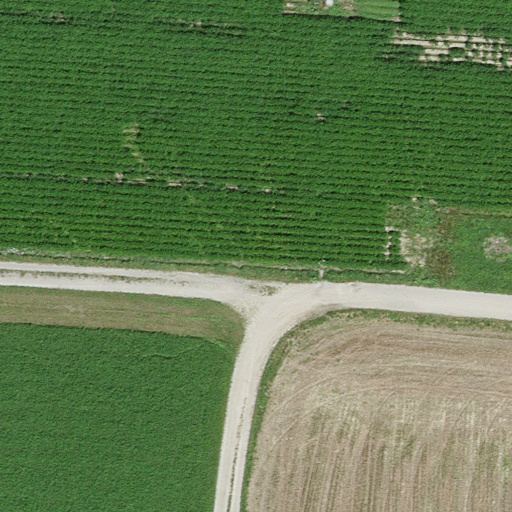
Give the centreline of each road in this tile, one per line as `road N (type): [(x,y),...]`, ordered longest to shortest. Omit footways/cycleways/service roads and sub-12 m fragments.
road 1 (track): [(511,306),(0,272)]
road 2 (track): [(228,511),(246,380),(281,295)]
